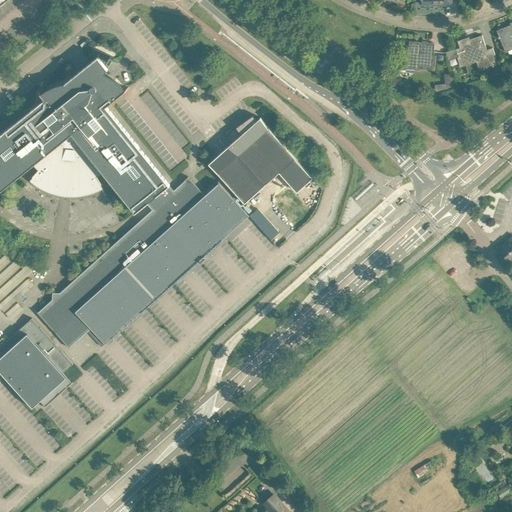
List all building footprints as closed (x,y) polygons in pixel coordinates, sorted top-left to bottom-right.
[(498,30),(497,30),(499,35),(498,36),(499,38),(500,37),(506,51),(511,48),(511,23),(511,24),(504,27),(503,26),(498,28),(498,30)] [(498,63),(496,57),(493,47),(487,49),(482,35),(470,39),(469,37),(458,40),(460,47),(456,49),(459,58),(461,63),(477,58),(479,62),(481,68),(488,66),(488,67),(498,63)] [(420,68),(434,70),(435,60),(431,59),(432,55),(434,55),(435,43),(427,42),(427,44),(422,44),(422,42),(409,41),(408,56),(406,55),(406,60),(405,60),(404,68),(420,70),(420,68)] [(112,78),(105,73),(113,56),(95,49),(95,58),(73,76),(70,76),(65,82),(64,82),(58,84),(52,86),(46,89),(41,93),(38,89),(38,90),(45,98),(0,134),(0,190),(33,164),(39,170),(34,175),(34,176),(36,174),(41,178),(46,181),(52,184),(57,185),(62,186),(62,187),(63,184),(70,185),(70,188),(71,188),(76,187),(81,187),(87,186),(93,184),(99,181),(100,183),(101,182),(97,176),(103,172),(135,211),(134,212),(135,212),(147,203),(153,209),(60,293),(53,292),(53,299),(39,312),(38,311),(37,312),(70,348),(70,347),(70,346),(88,331),(101,346),(104,343),(106,345),(107,345),(104,342),(247,214),(249,216),(218,180),(204,193),(188,176),(184,180),(185,180),(174,190),(106,105),(129,87),(125,90),(119,83),(112,78)] [(209,163),(244,203),(296,158),(268,128),(260,117),(257,120),(253,115),(242,123),(237,127),(237,126),(226,134),(232,143),(209,163)] [(179,148),(189,141),(174,122),(166,128),(173,137),(164,144),(170,152),(174,149),(177,154),(181,151),(179,148)] [(254,221),(254,220),(250,216),(228,236),(232,241),(254,221)] [(511,235),(500,246),(507,254),(504,256),(511,264),(511,235)] [(33,284),(23,264),(0,248),(0,302),(3,309),(8,312),(11,310),(18,300),(15,294),(26,289),(26,287),(33,284)] [(0,370),(34,408),(34,407),(33,406),(35,405),(40,400),(45,406),(44,406),(45,407),(46,406),(49,403),(50,403),(50,402),(57,396),(58,395),(59,394),(66,388),(69,385),(72,382),(63,372),(73,363),(67,356),(32,317),(13,335),(0,346),(0,355),(1,357),(0,357),(0,370)] [(419,477),(435,466),(431,460),(414,471),(414,470),(409,474),(414,481),(419,477)] [(494,486),(501,497),(511,492),(505,480),(494,486)] [(290,511),(281,502),(275,495),(265,503),(268,507),(262,511),(290,511)] [(298,501),(293,505),(299,511),(306,511),(307,511),(298,501)]
